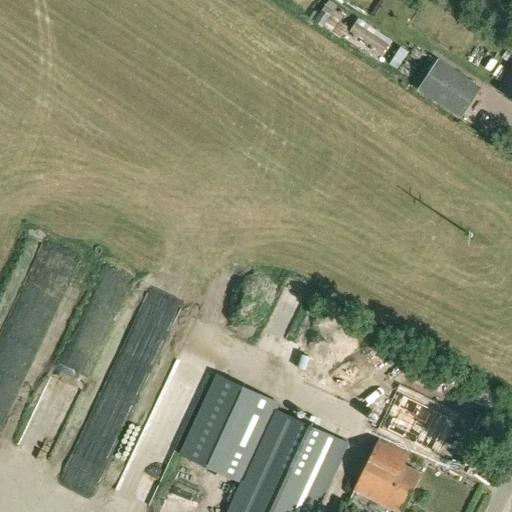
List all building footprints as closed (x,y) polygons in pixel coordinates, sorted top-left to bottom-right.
[(325,0),(322,0),(312,25),(339,36),(343,26),(337,23),(344,8),(325,0)] [(383,52),(389,43),(356,21),(350,30),(383,52)] [(418,90),(461,118),(481,87),(438,59),(418,90)] [(511,98),(511,66),(506,75),(502,73),(496,83),(500,86),(498,90),(511,98)] [(39,241),(0,332),(0,390),(15,397),(74,255),(39,241)] [(89,303),(115,313),(128,275),(102,266),(89,303)] [(119,349),(132,354),(126,366),(139,372),(146,356),(154,360),(178,302),(144,288),(119,349)] [(227,511),(314,511),(346,443),(275,410),(278,402),(223,376),(186,457),(241,483),(227,511)] [(393,417),(387,429),(399,435),(403,437),(405,434),(415,440),(414,442),(419,445),(432,451),(448,417),(403,395),(397,407),(393,417)] [(397,511),(401,511),(421,474),(403,465),(409,453),(380,438),(354,490),(397,511)]
